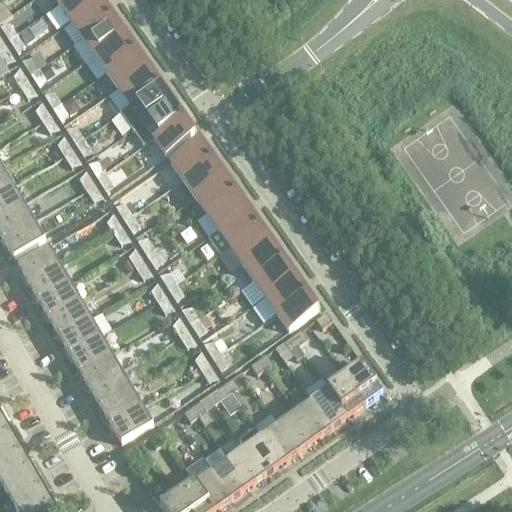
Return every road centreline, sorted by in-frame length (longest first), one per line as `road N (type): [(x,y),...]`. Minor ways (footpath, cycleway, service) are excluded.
road 1 (residential): [(218,120),(410,394),(407,419)]
road 2 (residential): [(0,325),(106,511)]
road 3 (residential): [(273,511),(407,419)]
road 4 (residential): [(131,0),(218,120)]
